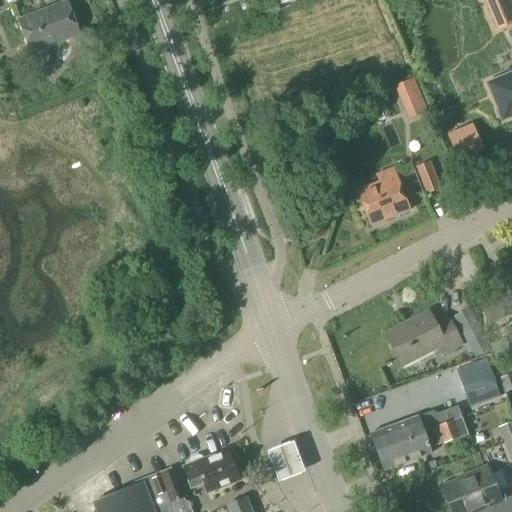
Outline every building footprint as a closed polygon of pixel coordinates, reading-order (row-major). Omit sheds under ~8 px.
[(511,25),(511,0),(483,0),(497,32),(511,25)] [(31,54),(80,36),(67,2),(18,20),(31,54)] [(511,115),(511,72),(486,83),(502,120),(511,115)] [(413,79),(393,87),(407,121),(427,113),(413,79)] [(481,150),(471,127),(448,136),(458,160),(481,150)] [(432,162),(414,171),(426,196),(444,188),(432,162)] [(375,176),(378,184),(357,193),(370,226),(386,220),(409,210),(393,169),(375,176)] [(511,269),(505,273),(511,283),(496,290),(495,295),(507,317),(511,314),(511,269)] [(469,309),(453,318),(467,345),(484,337),(469,309)] [(450,320),(436,327),(429,311),(412,320),(415,326),(388,339),(401,366),(438,348),(442,356),(463,345),(450,320)] [(511,355),(503,339),(489,345),(496,362),(511,355)] [(486,360),(455,370),(469,408),(499,398),(486,360)] [(505,393),(511,390),(511,380),(511,376),(501,379),(505,393)] [(376,453),(463,422),(458,408),(433,417),(433,419),(420,424),(418,417),(369,434),(376,453)] [(463,422),(376,453),(383,471),(431,454),(429,449),(468,435),(463,422)] [(503,444),(511,440),(511,422),(497,428),(503,444)] [(511,440),(503,444),(511,465),(511,440)] [(295,448),(266,458),(277,488),(306,478),(295,448)] [(238,481),(227,452),(209,459),(204,460),(197,457),(190,460),(189,466),(183,469),(191,489),(203,484),(206,493),(238,481)] [(497,492),(486,466),(458,478),(458,480),(441,487),(447,501),(444,506),(446,511),(475,511),(489,507),(491,511),(511,511),(511,496),(506,499),(502,490),(497,492)] [(172,511),(169,504),(186,498),(175,471),(93,504),(95,511),(172,511)] [(225,511),(251,511),(245,498),(224,507),(225,511)]
